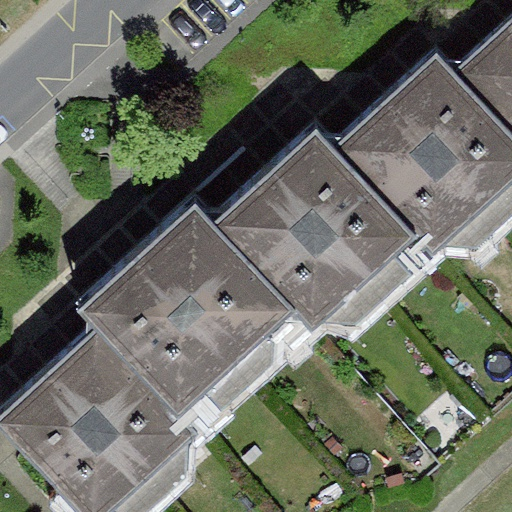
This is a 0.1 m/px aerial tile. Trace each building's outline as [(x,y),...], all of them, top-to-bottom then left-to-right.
[(511,0),(432,73),(510,160),(511,162),(511,0)] [(412,50),(311,140),(387,224),(410,249),(510,160),(432,73),(412,50)] [(286,118),(183,213),(261,297),(285,322),(387,224),(311,140),(286,118)] [(46,300),(64,320),(144,406),(261,297),(183,213),(163,194),(46,300)] [(64,320),(0,379),(0,450),(57,511),(76,511),(165,430),(144,406),(64,320)]
